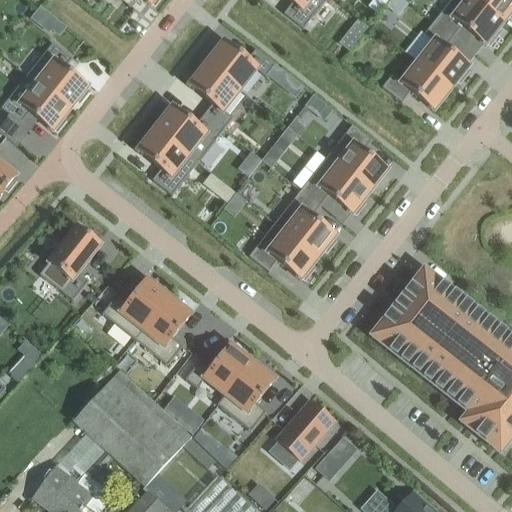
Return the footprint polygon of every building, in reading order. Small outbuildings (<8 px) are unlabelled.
[(285,0),(292,5),(283,16),(303,31),(327,0),(285,0)] [(384,10),(391,0),(374,0),(374,2),(384,10)] [(503,25),(470,0),(452,0),(434,24),(453,40),(462,29),(485,47),(486,46),(490,48),(500,35),(497,33),(503,25)] [(511,0),(470,0),(503,25),(508,18),(511,21),(511,19),(511,0)] [(368,29),(358,21),(351,30),(361,38),(368,29)] [(445,50),(453,40),(434,24),(424,36),(434,43),(417,64),(451,91),(457,83),(460,86),(470,73),(467,70),(468,69),(445,50)] [(212,58),(206,66),(240,93),(256,72),(265,79),(266,78),(275,67),(255,52),(247,62),(223,44),(222,46),(219,43),(209,55),(212,58)] [(53,45),(27,78),(70,112),(77,103),(80,106),(89,94),(86,91),(87,90),(64,71),(72,61),(53,45)] [(451,91),(417,64),(401,85),(391,78),(382,90),(402,105),(410,94),(434,113),(451,91)] [(206,66),(189,88),(212,107),(204,117),(223,133),(233,121),(223,113),(240,93),(206,66)] [(275,67),(266,78),(276,85),(284,75),(275,67)] [(27,78),(1,110),(21,126),(29,115),(53,134),(54,132),(57,134),(67,122),(63,120),(70,112),(27,78)] [(172,109),(154,131),(198,165),(223,133),(204,117),(195,128),(172,109)] [(297,118),(288,129),(299,138),(308,127),(297,118)] [(352,128),(326,161),(369,195),(387,173),(363,154),(372,143),(352,128)] [(145,137),(135,149),(138,152),(137,154),(160,172),(152,183),(172,198),(198,165),(154,131),(148,140),(145,137)] [(0,198),(5,192),(8,194),(17,183),(14,180),(15,178),(0,166),(0,149),(0,148),(0,198)] [(271,151),(262,163),(272,171),(281,159),(271,151)] [(369,195),(326,161),(300,193),(320,209),(328,198),(352,217),(353,215),(356,218),(367,204),(364,202),(369,195)] [(227,206),(235,195),(225,187),(216,198),(227,206)] [(312,219),(320,209),(300,193),(275,226),(318,260),(324,253),(327,255),(337,242),(334,240),(335,238),(312,219)] [(318,260),(275,226),(249,259),(269,274),(277,264),(301,282),(302,280),(305,283),(315,270),(312,267),(318,260)] [(77,230),(39,277),(73,303),(88,284),(78,275),(99,248),(97,246),(100,243),(88,234),(86,237),(77,230)] [(511,337),(423,268),(368,339),(465,415),(457,425),(462,429),(500,459),(511,443),(511,337)] [(117,297),(101,316),(134,342),(168,299),(146,282),(128,305),(117,297)] [(168,299),(134,342),(167,368),(182,349),(172,340),(190,317),(189,315),(191,312),(178,302),(176,305),(168,299)] [(200,362),(185,382),(196,391),(204,382),(224,398),(225,398),(252,365),(244,359),(247,356),(234,345),(231,348),(230,347),(211,371),(200,362)] [(32,348),(8,374),(19,384),(43,358),(32,348)] [(224,398),(217,407),(250,433),(266,414),(255,405),(274,382),(272,381),(274,378),(261,367),(259,370),(252,365),(225,398),(224,398)] [(119,374),(73,424),(105,454),(112,460),(145,490),(187,444),(191,440),(119,374)] [(334,425),(310,404),(276,442),(300,464),(334,425)] [(194,414),(182,428),(193,436),(204,421),(194,414)] [(328,456),(315,470),(330,483),(343,469),(328,456)] [(102,511),(113,498),(92,482),(84,477),(77,486),(56,470),(34,501),(48,511),(51,507),(58,511),(57,511),(82,511),(86,508),(91,511),(102,511)] [(147,493),(130,511),(165,511),(167,511),(177,511),(182,507),(173,498),(174,498),(177,494),(160,477),(157,481),(146,492),(147,493)] [(187,511),(253,511),(218,479),(187,511)] [(262,510),(271,500),(257,486),(247,497),(262,510)] [(430,511),(412,496),(397,511),(395,511),(375,494),(360,511),(361,511),(430,511)]
